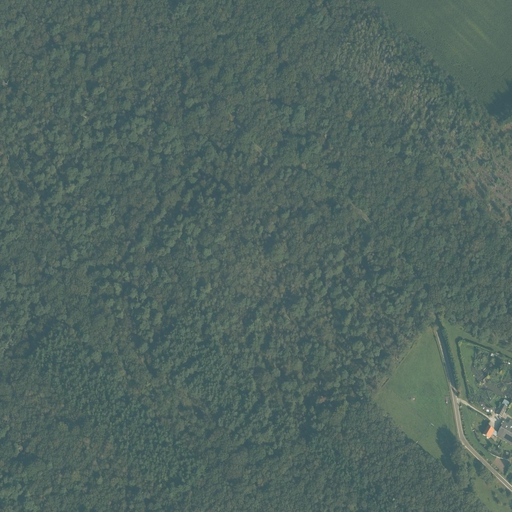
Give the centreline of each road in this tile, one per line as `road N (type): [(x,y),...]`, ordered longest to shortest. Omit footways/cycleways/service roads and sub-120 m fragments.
road 1 (unclassified): [(430,306),(401,255),(352,204),(265,155),(235,119),(240,92),(317,0)]
road 2 (track): [(228,108),(0,388)]
road 3 (unclassified): [(511,489),(461,437),(430,306)]
